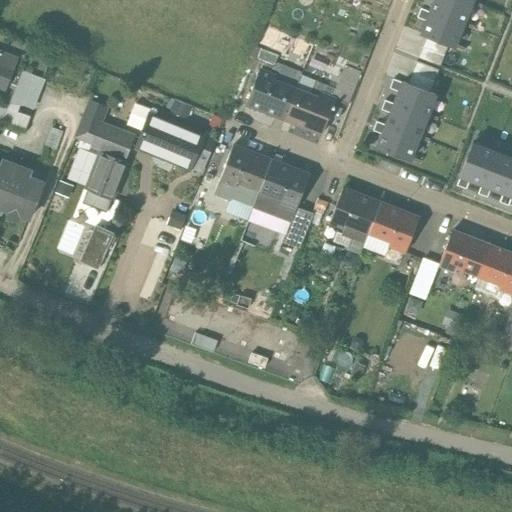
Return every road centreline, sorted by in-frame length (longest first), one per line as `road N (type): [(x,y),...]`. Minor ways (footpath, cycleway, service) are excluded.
road 1 (residential): [(511,463),(263,398),(113,345),(0,290)]
road 2 (residential): [(336,170),(511,239)]
road 3 (residential): [(403,0),(336,170)]
